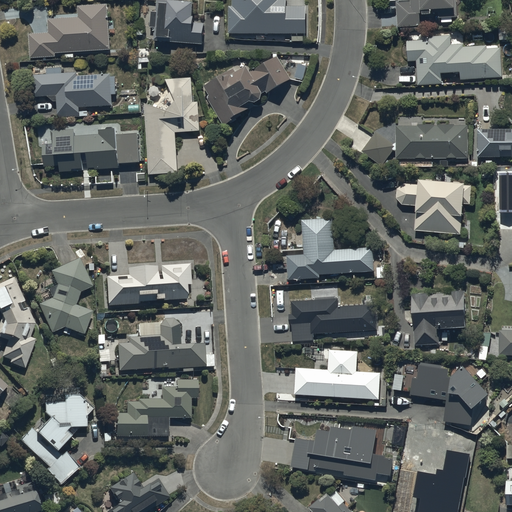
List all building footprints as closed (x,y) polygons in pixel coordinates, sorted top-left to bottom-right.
[(195,0),(157,0),(157,10),(151,10),(151,26),(156,26),(155,40),(203,42),(204,20),(196,20),(196,12),(195,12),(195,0)] [(233,0),(234,4),(229,4),(229,31),(307,31),(307,4),(289,4),(288,0),(233,0)] [(397,0),(398,24),(422,24),(422,11),(439,11),(439,16),(458,16),(458,4),(456,4),(456,0),(397,0)] [(109,3),(78,3),(78,15),(49,16),(49,31),(30,32),(30,57),(57,56),(57,50),(66,50),(66,56),(75,56),(75,49),(110,49),(109,3)] [(427,38),(408,39),(409,60),(417,60),(418,83),(444,83),(443,70),(461,69),(461,78),(503,77),(502,47),(487,47),(487,44),(464,44),(464,42),(452,43),(452,34),(427,35),(427,38)] [(211,93),(208,95),(225,124),(245,113),(243,110),(255,103),(253,100),(263,94),(265,88),(267,92),(291,77),(277,55),(253,70),(248,63),(237,70),(233,65),(205,83),(211,93)] [(48,72),(32,73),(33,96),(49,95),(54,99),(58,100),(58,115),(80,115),(80,106),(112,105),(112,93),(116,93),(116,75),(111,75),(111,72),(108,72),(108,67),(102,67),(102,72),(78,73),(78,70),(63,71),(63,66),(48,66),(48,72)] [(192,76),(166,78),(172,89),(159,104),(145,102),(149,172),(178,170),(175,131),(201,129),(199,100),(193,100),(192,76)] [(469,116),(396,116),(397,157),(469,156),(469,116)] [(52,141),(44,142),(44,165),(60,165),(60,170),(83,170),(83,149),(88,149),(88,169),(119,168),(119,162),(140,162),(140,131),(119,132),(119,124),(98,124),(98,132),(76,133),(76,127),(52,127),(52,141)] [(511,126),(478,127),(478,155),(511,154),(511,126)] [(396,143),(378,130),(364,149),(386,166),(390,161),(387,158),(394,149),(393,148),(396,143)] [(511,173),(500,174),(500,213),(511,213),(511,173)] [(398,196),(404,202),(418,203),(416,228),(463,232),(465,203),(471,203),(472,185),(467,184),(467,179),(421,176),(421,182),(404,181),(399,186),(398,196)] [(335,216),(303,218),(304,253),(287,254),(288,279),(321,277),(321,272),(374,270),(373,245),(336,247),(335,216)] [(80,257),(52,269),(57,283),(47,287),(51,297),(39,302),(51,331),(65,325),(84,332),(93,310),(76,303),(81,290),(93,285),(80,257)] [(145,261),(128,266),(129,274),(107,275),(108,305),(140,303),(140,300),(156,299),(156,297),(164,297),(164,298),(188,297),(187,283),(192,283),(191,262),(162,264),(162,276),(159,276),(158,265),(145,261)] [(14,276),(0,282),(0,309),(3,316),(0,323),(0,335),(8,338),(2,355),(11,358),(10,361),(25,366),(35,338),(31,336),(36,322),(14,276)] [(467,290),(414,292),(415,343),(441,342),(441,339),(448,339),(448,325),(468,325),(467,290)] [(339,297),(291,299),(292,342),(316,342),(315,332),(376,330),(376,303),(339,304),(339,297)] [(120,336),(120,368),(168,366),(168,368),(182,368),(182,371),(193,370),(193,366),(215,365),(214,353),(205,354),(205,340),(180,341),(179,322),(173,317),(165,317),(161,322),(139,322),(139,336),(120,336)] [(511,327),(501,328),(500,353),(511,352),(511,327)] [(491,332),(483,331),(480,357),(488,358),(491,332)] [(330,367),(297,365),(296,393),(380,397),(382,371),(359,370),(360,349),(331,348),(330,367)] [(451,366),(422,360),(419,376),(415,375),(411,393),(447,400),(443,420),(472,425),(476,403),(490,390),(466,362),(454,373),(450,373),(451,366)] [(0,393),(8,384),(0,375),(0,393)] [(139,400),(127,400),(127,411),(117,411),(116,435),(156,436),(156,442),(172,442),(172,434),(169,434),(169,417),(190,417),(191,396),(198,396),(198,377),(163,377),(162,397),(139,397),(139,400)] [(81,393),(65,392),(65,400),(46,400),(46,411),(50,416),(38,430),(33,425),(21,439),(52,466),(48,470),(63,483),(80,464),(65,451),(62,454),(56,449),(71,432),(67,429),(72,424),(73,425),(87,425),(87,413),(94,406),(81,393)] [(332,428),(316,425),(314,437),(297,435),(292,465),(317,469),(318,465),(345,469),(344,473),(377,478),(378,471),(392,473),(395,456),(386,455),(386,453),(375,451),(379,427),(354,423),(354,427),(333,424),(332,428)] [(436,474),(417,471),(412,496),(421,498),(418,511),(419,511),(458,511),(469,454),(447,450),(443,470),(437,469),(436,474)] [(120,501),(107,509),(109,511),(144,511),(170,495),(158,476),(144,486),(133,470),(110,485),(120,501)] [(0,511),(43,511),(35,480),(15,485),(16,489),(0,492),(0,511)] [(341,503),(329,489),(312,504),(319,511),(356,511),(354,508),(352,509),(345,500),(341,503)]
